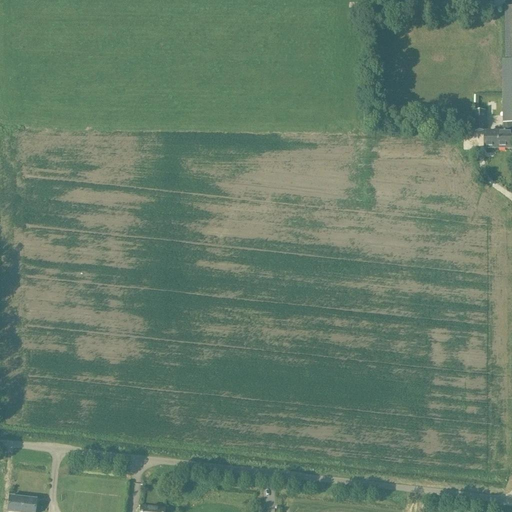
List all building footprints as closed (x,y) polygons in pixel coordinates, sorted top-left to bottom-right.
[(503,124),(503,134),(511,134),(511,124),(511,123),(511,6),(505,7),(505,60),(503,60),(503,124)] [(486,132),(486,111),(474,111),(474,132),(486,132)] [(485,150),(497,150),(497,134),(485,134),(485,150)] [(503,134),(497,134),(497,150),(511,149),(511,139),(511,134),(503,134)] [(131,494),(139,496),(142,485),(134,483),(131,494)] [(21,511),(23,499),(9,498),(7,511),(21,511)] [(34,511),(36,501),(23,499),(21,511),(34,511)]
